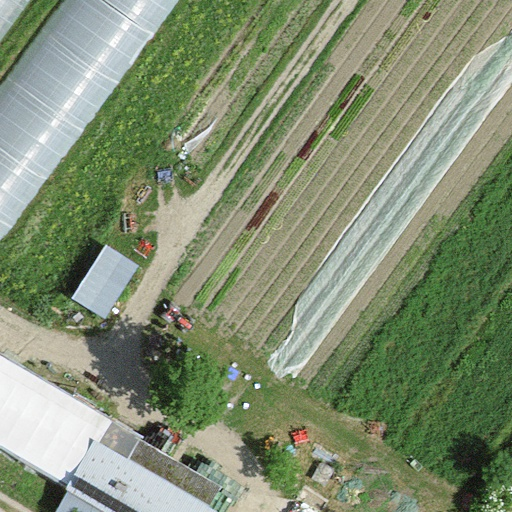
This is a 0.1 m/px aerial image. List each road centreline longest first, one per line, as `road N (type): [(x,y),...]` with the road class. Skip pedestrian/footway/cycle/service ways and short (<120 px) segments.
road 1 (track): [(341,0),(98,365),(0,306)]
road 2 (track): [(266,511),(245,463),(98,365)]
